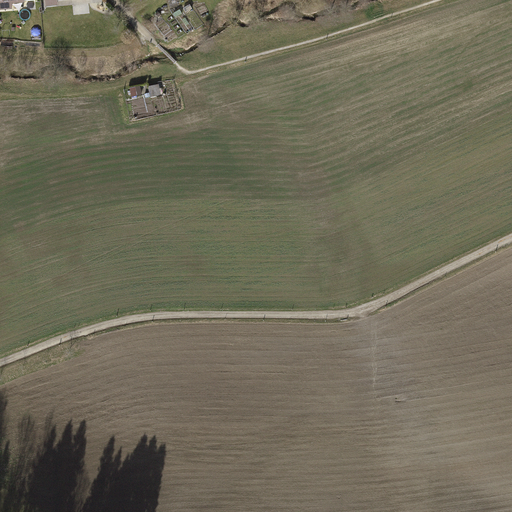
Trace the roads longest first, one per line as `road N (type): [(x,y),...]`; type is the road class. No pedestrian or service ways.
road 1 (track): [(0,364),(153,315),(364,311)]
road 2 (track): [(0,98),(57,99),(171,77),(179,68)]
road 3 (track): [(511,240),(364,311)]
